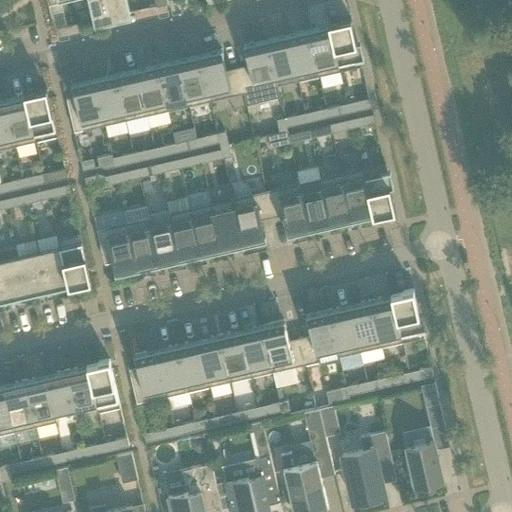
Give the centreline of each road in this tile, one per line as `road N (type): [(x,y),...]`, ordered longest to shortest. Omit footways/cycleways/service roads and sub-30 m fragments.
road 1 (residential): [(0,351),(446,248)]
road 2 (residential): [(0,70),(312,0)]
road 3 (tertiary): [(508,511),(446,248)]
road 4 (tertiary): [(446,248),(389,0)]
